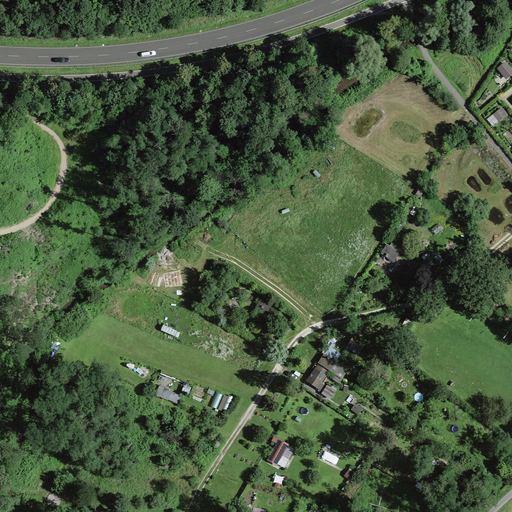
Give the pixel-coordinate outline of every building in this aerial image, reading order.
[(511,74),(511,69),(505,62),(497,69),(506,80),(511,74)] [(443,228),(439,223),(432,230),(436,235),(443,228)] [(382,255),(387,258),(387,257),(394,261),(399,252),(387,244),(381,253),(382,254),(382,255)] [(441,263),(436,256),(431,260),(436,266),(441,263)] [(362,347),(353,339),(348,346),(357,353),(362,347)] [(324,350),(337,359),(340,355),(329,348),(329,349),(326,347),(324,350)] [(318,363),(330,371),(336,362),(324,354),(318,363)] [(317,386),(324,376),(324,375),(326,371),(319,366),(309,381),(317,386)] [(275,451),(271,458),(276,462),(280,454),(275,451)] [(252,511),(254,508),(239,503),(236,511),(237,511),(252,511)]
